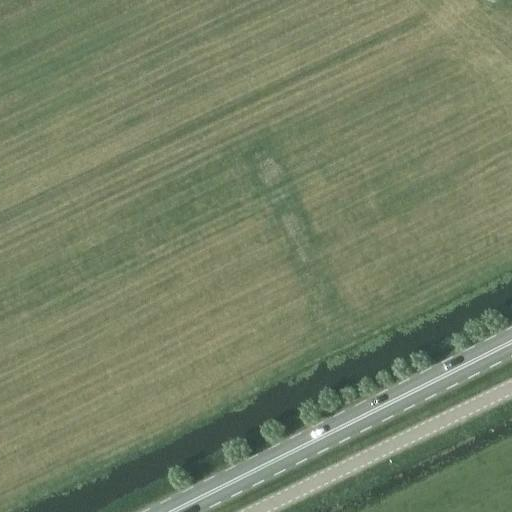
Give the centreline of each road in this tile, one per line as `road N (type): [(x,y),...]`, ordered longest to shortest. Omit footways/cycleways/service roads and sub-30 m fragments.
road 1 (secondary): [(171,511),(511,341)]
road 2 (unclassified): [(256,511),(511,387)]
